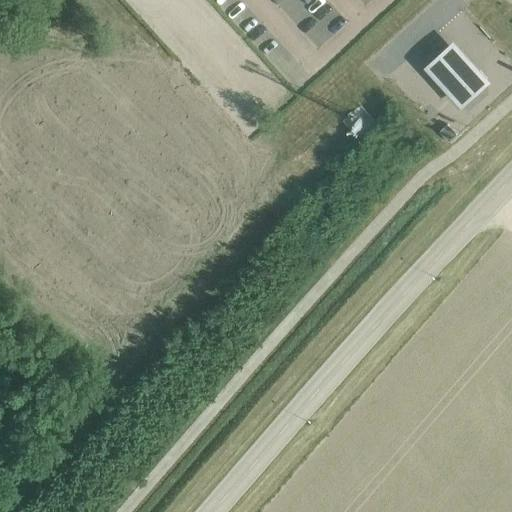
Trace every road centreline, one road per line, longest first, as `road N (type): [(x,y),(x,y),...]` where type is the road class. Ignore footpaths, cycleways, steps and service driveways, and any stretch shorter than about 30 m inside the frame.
road 1 (tertiary): [(214,511),(511,178)]
road 2 (unknown): [(175,0),(269,113)]
